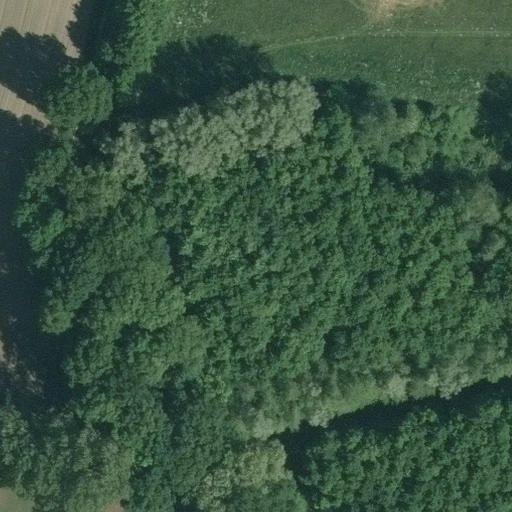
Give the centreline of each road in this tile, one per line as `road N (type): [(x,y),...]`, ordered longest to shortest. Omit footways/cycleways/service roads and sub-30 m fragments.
road 1 (track): [(69,428),(44,235),(70,117)]
road 2 (track): [(0,415),(69,428),(205,511)]
road 3 (track): [(70,117),(106,0)]
